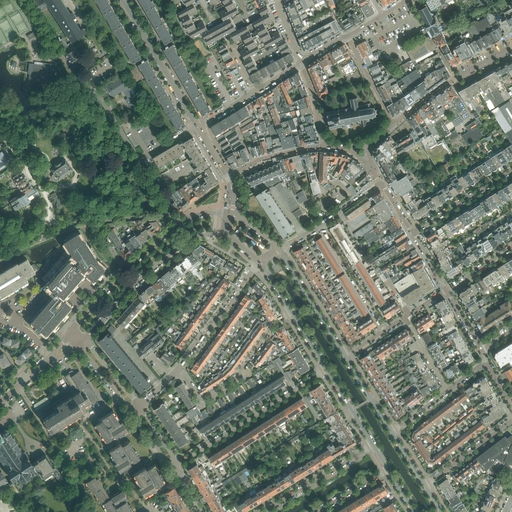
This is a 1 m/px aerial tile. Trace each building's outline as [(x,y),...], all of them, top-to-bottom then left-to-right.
[(36,0),(33,2),(39,12),(48,6),(71,42),(85,33),(82,29),(80,30),(72,18),(75,17),(72,12),(69,14),(60,0),(36,0)] [(72,0),(91,30),(95,27),(77,0),(72,0)] [(96,0),(105,14),(113,9),(109,2),(108,0),(107,0),(108,0),(107,0),(96,0)] [(146,12),(155,7),(150,0),(139,0),(141,3),(140,3),(141,5),(142,4),(146,12)] [(186,8),(186,9),(190,16),(198,12),(194,5),(196,4),(195,2),(193,0),(182,0),(186,8)] [(236,15),(235,13),(242,10),(236,0),(222,0),(227,8),(232,17),(236,15)] [(259,8),(263,6),(269,3),(267,0),(243,0),(246,5),(248,8),(247,9),(249,13),(249,14),(259,8)] [(299,0),(295,0),(285,6),(289,16),(299,11),(304,8),(302,6),(299,0)] [(305,0),(299,0),(302,6),(304,8),(304,10),(309,7),(307,3),(305,0)] [(325,0),(332,12),(334,17),(340,14),(334,4),(335,4),(334,2),(332,0),(325,0)] [(369,2),(368,0),(360,0),(358,2),(359,4),(357,6),(358,8),(369,2)] [(437,8),(432,0),(426,0),(426,1),(428,4),(428,3),(432,11),(437,8)] [(443,5),(439,0),(432,0),(437,8),(443,5)] [(369,2),(358,8),(359,10),(360,13),(363,11),(372,7),(372,6),(369,2)] [(420,8),(419,8),(417,9),(418,11),(419,11),(420,14),(420,15),(420,14),(422,17),(421,17),(422,18),(423,20),(423,21),(425,23),(425,24),(423,24),(428,33),(430,32),(433,37),(442,31),(434,16),(432,17),(427,7),(426,4),(423,5),(424,6),(420,8)] [(267,7),(265,8),(263,6),(259,8),(261,10),(259,11),(260,13),(259,14),(261,17),(260,17),(265,26),(273,21),(268,12),(270,11),(267,7)] [(146,12),(150,17),(151,19),(150,19),(151,21),(152,21),(156,28),(164,23),(155,7),(146,12)] [(355,26),(361,22),(357,15),(355,12),(355,11),(352,7),(346,10),(349,16),(355,26)] [(361,13),(357,15),(361,22),(374,13),(375,11),(372,7),(363,11),(360,13),(361,13)] [(196,37),(200,34),(195,26),(190,16),(186,9),(186,8),(181,10),(182,12),(175,15),(188,39),(195,35),(196,37)] [(243,38),(238,29),(238,30),(236,27),(235,25),(233,20),(231,17),(232,17),(227,8),(219,13),(223,20),(222,21),(222,22),(217,25),(209,29),(209,28),(207,29),(203,21),(195,26),(200,34),(207,45),(208,45),(209,48),(215,44),(217,43),(216,42),(225,37),(229,35),(230,36),(231,35),(235,42),(243,38)] [(114,31),(123,26),(118,18),(119,18),(118,16),(117,17),(113,9),(105,14),(109,21),(114,31)] [(299,11),(289,16),(291,21),(301,16),(299,11)] [(489,13),(485,15),(486,17),(499,40),(506,36),(493,14),(489,13)] [(493,14),(506,36),(511,32),(511,27),(508,21),(505,16),(500,18),(501,19),(500,19),(500,20),(499,21),(494,13),(493,14)] [(301,16),(291,21),(294,26),(303,21),(301,16)] [(342,16),(338,18),(345,31),(345,32),(345,31),(347,32),(348,31),(348,30),(350,29),(344,19),(342,16)] [(350,29),(355,26),(349,16),(344,19),(350,29)] [(257,21),(249,25),(243,28),(242,27),(238,29),(243,38),(248,47),(252,54),(253,56),(257,54),(256,52),(270,45),(271,46),(275,44),(270,35),(265,26),(260,17),(256,20),(257,21)] [(486,17),(480,21),(493,44),(494,44),(494,43),(499,41),(499,40),(486,17)] [(335,20),(329,23),(332,27),(335,34),(336,34),(338,34),(339,33),(340,32),(341,31),(335,20)] [(303,21),(294,26),(296,31),(305,26),(303,21)] [(480,51),(474,40),(473,41),(469,33),(465,27),(463,23),(460,24),(459,21),(455,23),(462,35),(467,44),(474,55),(480,51)] [(474,24),(487,47),(493,44),(480,21),(474,24)] [(161,37),(166,45),(168,43),(174,40),(164,23),(156,28),(160,35),(160,36),(161,38),(161,37)] [(329,23),(324,26),(326,30),(330,37),(335,34),(332,27),(329,23)] [(480,51),(487,47),(474,24),(468,28),(475,40),(474,40),(480,51)] [(123,26),(114,31),(124,47),(132,42),(129,37),(128,35),(129,34),(128,33),(127,33),(126,31),(123,26)] [(305,26),(296,31),(298,36),(307,31),(305,26)] [(324,26),(319,29),(321,33),(325,40),(330,37),(326,30),(324,26)] [(319,29),(313,31),(316,36),(320,43),(325,40),(321,33),(319,29)] [(278,31),(270,35),(274,42),(275,44),(282,56),(281,57),(281,58),(282,58),(283,57),(284,56),(290,53),(291,53),(292,53),(284,37),(282,38),(278,31)] [(313,31),(308,34),(311,38),(314,46),(315,45),(317,45),(318,45),(319,43),(320,43),(316,36),(313,31)] [(430,36),(406,49),(412,60),(414,64),(415,66),(418,64),(417,62),(415,60),(435,49),(435,48),(438,46),(434,39),(433,37),(430,32),(428,33),(430,36)] [(436,38),(434,39),(438,46),(440,45),(441,47),(447,44),(446,43),(447,43),(444,38),(445,38),(442,33),(439,34),(435,37),(436,38)] [(299,39),(304,51),(314,46),(311,38),(308,34),(299,38),(299,39)] [(456,38),(451,41),(455,48),(463,61),(463,62),(464,62),(467,59),(472,56),(473,56),(474,56),(473,55),(474,55),(467,44),(462,35),(456,38)] [(58,41),(57,41),(62,48),(67,45),(62,39),(62,38),(58,41)] [(132,42),(124,47),(134,63),(137,61),(140,60),(142,59),(139,53),(138,51),(137,49),(136,48),(132,42)] [(365,42),(357,46),(360,53),(364,59),(368,67),(373,65),(368,56),(373,54),(370,48),(369,49),(365,42)] [(225,44),(217,48),(221,54),(228,50),(225,44)] [(343,44),(339,46),(347,60),(350,58),(349,56),(350,55),(344,45),(343,44)] [(447,44),(441,47),(445,54),(448,60),(451,66),(454,66),(458,64),(451,53),(447,44)] [(167,49),(164,50),(169,57),(168,58),(169,60),(170,59),(174,66),(182,62),(173,45),(170,47),(167,49)] [(339,46),(331,52),(337,62),(338,65),(347,60),(339,46)] [(248,47),(240,52),(245,61),(244,62),(245,64),(247,69),(248,70),(251,75),(258,70),(260,70),(256,64),(252,56),(253,56),(252,54),(248,47)] [(454,51),(451,53),(458,64),(458,65),(461,63),(461,62),(463,61),(455,48),(454,49),(453,50),(454,51)] [(68,54),(65,55),(65,56),(68,60),(70,63),(78,58),(73,50),(68,54)] [(228,50),(221,54),(224,61),(232,57),(228,50)] [(331,52),(326,54),(332,64),(332,65),(337,62),(331,52)] [(258,70),(251,75),(251,76),(254,81),(261,77),(262,76),(263,76),(264,77),(266,76),(268,75),(268,73),(270,72),(271,74),(279,69),(278,67),(280,66),(281,68),(286,66),(288,64),(287,63),(294,59),(291,53),(290,53),(284,56),(283,57),(282,58),(281,58),(260,70),(258,70)] [(429,58),(438,76),(442,82),(443,81),(450,76),(450,75),(446,68),(444,65),(441,60),(440,58),(440,57),(438,53),(437,54),(429,58)] [(326,54),(318,60),(323,68),(324,70),(326,73),(327,75),(329,74),(327,71),(332,68),(330,65),(332,64),(326,54)] [(224,61),(223,62),(227,70),(236,65),(232,57),(224,61)] [(78,58),(70,63),(76,73),(86,66),(83,61),(81,63),(78,58)] [(429,58),(424,61),(432,76),(437,86),(441,82),(438,76),(429,58)] [(142,63),(139,65),(146,76),(149,81),(157,76),(153,69),(154,69),(153,67),(152,67),(147,60),(144,62),(142,63)] [(309,67),(308,67),(310,73),(319,70),(320,69),(323,68),(318,60),(309,65),(309,66),(309,67)] [(412,60),(402,65),(404,69),(414,64),(412,60)] [(424,61),(419,63),(427,76),(433,89),(437,86),(432,76),(424,61)] [(497,69),(495,71),(498,76),(499,76),(500,76),(503,74),(511,68),(511,61),(508,63),(506,63),(504,64),(504,66),(501,67),(500,67),(498,68),(497,69)] [(29,64),(28,73),(30,73),(32,74),(33,74),(33,76),(33,77),(29,76),(28,86),(29,86),(38,87),(38,85),(40,85),(51,76),(52,74),(54,74),(55,65),(43,63),(43,66),(36,65),(36,62),(34,62),(34,65),(33,65),(29,64)] [(182,62),(174,66),(178,74),(179,76),(180,76),(184,83),(192,78),(191,76),(182,62)] [(373,65),(368,67),(370,72),(382,66),(381,64),(378,66),(377,63),(373,65)] [(418,64),(415,66),(420,76),(422,79),(426,86),(424,87),(427,93),(433,89),(427,76),(419,63),(418,64)] [(382,66),(370,72),(372,76),(381,72),(380,69),(383,68),(382,66)] [(511,68),(503,74),(500,76),(503,81),(511,76),(511,68)] [(319,70),(310,73),(312,76),(313,79),(321,75),(322,75),(321,73),(320,73),(319,70)] [(495,70),(490,73),(492,76),(501,93),(505,100),(511,97),(502,82),(501,82),(498,76),(495,71),(495,70)] [(381,72),(372,76),(375,81),(384,76),(387,75),(387,73),(384,74),(384,73),(385,73),(384,71),(381,72)] [(294,74),(294,75),(294,76),(299,88),(301,93),(303,98),(309,95),(308,95),(308,94),(306,91),(307,91),(306,90),(305,87),(306,87),(303,80),(302,80),(301,77),(301,76),(301,77),(301,76),(300,74),(299,73),(299,72),(297,73),(297,72),(297,73),(294,75),(294,74)] [(490,73),(484,76),(485,76),(494,92),(500,103),(505,100),(501,93),(492,76),(490,73)] [(292,76),(289,78),(294,91),(297,90),(299,94),(301,93),(299,88),(294,76),(294,75),(292,76)] [(321,75),(313,79),(315,85),(324,81),(323,79),(321,75)] [(336,76),(329,79),(331,81),(332,84),(340,80),(338,76),(338,75),(336,76)] [(384,76),(375,81),(377,86),(386,82),(385,79),(388,77),(388,76),(387,75),(384,76)] [(406,76),(402,79),(405,83),(408,89),(409,90),(416,101),(422,97),(414,85),(413,84),(412,82),(410,78),(409,76),(408,75),(406,76)] [(157,76),(149,81),(159,98),(167,93),(163,86),(163,85),(162,83),(161,84),(157,76)] [(481,79),(480,80),(490,99),(495,107),(499,105),(500,104),(500,103),(494,92),(485,76),(484,76),(483,77),(484,79),(483,80),(482,79),(481,79)] [(511,76),(503,81),(506,87),(508,85),(511,83),(511,76)] [(106,87),(108,90),(108,91),(110,94),(111,96),(113,98),(113,97),(124,90),(127,96),(128,96),(129,97),(125,100),(133,113),(141,108),(133,95),(121,77),(106,87)] [(192,78),(184,83),(188,90),(187,91),(188,92),(189,92),(193,99),(202,95),(192,78)] [(288,78),(284,81),(289,94),(292,93),(294,92),(288,78)] [(415,80),(412,82),(413,84),(414,85),(422,97),(424,95),(427,93),(424,87),(426,86),(422,79),(416,83),(416,82),(415,80)] [(477,80),(474,82),(476,85),(477,87),(478,88),(480,93),(486,101),(488,100),(490,99),(480,80),(478,81),(477,80)] [(324,81),(315,85),(317,90),(326,87),(327,87),(326,84),(325,85),(324,81)] [(278,85),(277,86),(281,95),(282,96),(282,102),(283,103),(282,104),(284,106),(288,104),(289,104),(291,103),(292,102),(291,100),(283,82),(278,85)] [(471,85),(469,86),(480,104),(482,103),(477,95),(480,93),(478,88),(477,87),(476,85),(474,82),(471,84),(471,85)] [(400,87),(399,87),(403,94),(404,96),(410,106),(413,104),(416,101),(409,90),(408,89),(405,83),(404,84),(400,87)] [(383,85),(378,87),(385,101),(391,98),(383,85)] [(468,85),(464,88),(476,107),(479,112),(481,111),(482,110),(479,105),(480,104),(469,86),(468,86),(468,85)] [(277,86),(271,90),(275,95),(273,96),(274,98),(275,98),(276,100),(279,99),(278,97),(281,95),(277,86)] [(326,87),(317,90),(320,97),(321,100),(324,100),(324,97),(326,96),(326,94),(329,93),(326,87)] [(450,87),(446,89),(449,94),(448,95),(452,101),(453,103),(455,106),(456,107),(459,112),(459,113),(464,121),(470,116),(469,112),(459,96),(458,96),(452,87),(450,87)] [(464,88),(458,91),(459,92),(461,95),(476,119),(478,118),(480,117),(481,116),(479,112),(476,107),(464,88)] [(446,89),(441,93),(448,104),(451,109),(456,107),(455,106),(453,103),(452,101),(448,95),(449,94),(446,89)] [(264,95),(263,96),(266,101),(267,100),(270,106),(274,103),(272,99),(274,98),(273,96),(275,95),(271,90),(264,95)] [(167,93),(159,98),(168,114),(177,109),(172,102),(173,102),(172,100),(171,100),(167,93)] [(441,93),(436,96),(443,108),(449,117),(454,113),(451,109),(448,104),(441,93)] [(202,95),(193,99),(198,106),(197,107),(198,109),(199,108),(203,116),(205,115),(205,116),(209,114),(208,113),(211,111),(202,95)] [(292,102),(291,103),(291,105),(292,105),(296,103),(299,108),(299,109),(311,106),(311,105),(310,103),(311,102),(310,101),(310,100),(310,99),(310,98),(309,97),(309,95),(303,98),(298,100),(297,100),(293,102),(292,102)] [(262,96),(257,99),(260,106),(261,109),(262,112),(264,111),(263,110),(265,109),(264,106),(265,105),(262,96)] [(404,96),(399,100),(400,101),(405,109),(410,106),(404,96)] [(436,96),(430,100),(438,113),(446,125),(452,122),(451,121),(450,118),(449,117),(443,108),(436,96)] [(326,112),(327,113),(328,118),(327,118),(327,119),(328,118),(329,123),(328,123),(328,124),(329,124),(330,129),(329,130),(330,130),(330,129),(336,128),(336,129),(337,129),(337,128),(342,127),(342,128),(343,128),(342,127),(346,126),(346,128),(347,128),(349,127),(351,127),(350,125),(361,123),(361,126),(361,127),(362,127),(367,126),(368,125),(367,125),(366,122),(367,122),(370,121),(369,119),(369,118),(372,118),(372,119),(373,119),(373,117),(375,116),(376,117),(377,117),(376,116),(377,114),(378,114),(378,113),(377,113),(376,111),(378,110),(377,109),(376,110),(375,108),(375,107),(374,107),(374,108),(371,108),(371,106),(370,103),(366,104),(358,105),(358,103),(359,102),(358,102),(357,98),(357,97),(356,98),(351,99),(350,98),(350,99),(351,103),(350,103),(350,104),(351,104),(352,107),(349,108),(349,107),(348,107),(348,108),(344,109),(344,108),(343,108),(343,109),(339,110),(339,109),(338,109),(338,110),(333,111),(333,110),(333,111),(327,112),(326,111),(326,112)] [(391,98),(385,101),(392,116),(393,117),(396,115),(399,113),(394,104),(393,102),(391,98)] [(257,99),(253,101),(256,108),(259,107),(260,109),(258,110),(259,113),(260,115),(263,113),(262,112),(261,109),(260,106),(257,99)] [(399,100),(394,104),(399,113),(405,109),(400,101),(399,100)] [(430,100),(426,104),(433,114),(432,115),(433,116),(433,117),(435,121),(445,138),(448,136),(452,134),(451,133),(446,125),(438,113),(430,100)] [(501,105),(498,106),(503,114),(510,126),(511,124),(511,103),(510,100),(501,105)] [(270,106),(268,106),(269,108),(272,113),(274,119),(275,122),(275,123),(276,127),(281,142),(283,149),(288,148),(296,146),(292,133),(290,127),(286,113),(286,112),(279,114),(278,111),(276,107),(274,103),(270,106)] [(279,105),(276,107),(278,111),(279,114),(286,112),(285,109),(289,108),(288,104),(284,106),(283,107),(283,108),(281,108),(280,105),(279,105)] [(426,104),(422,107),(428,116),(431,121),(432,120),(430,117),(431,116),(432,117),(433,117),(433,116),(432,115),(433,114),(426,104)] [(228,117),(210,128),(217,139),(224,135),(230,131),(231,133),(233,132),(236,130),(235,128),(232,130),(237,126),(239,125),(251,118),(250,115),(249,112),(249,111),(246,105),(232,114),(230,115),(229,116),(228,117)] [(299,109),(295,110),(298,117),(301,117),(305,116),(313,115),(313,114),(311,106),(299,109)] [(498,106),(491,111),(493,114),(496,119),(505,133),(511,129),(511,128),(510,126),(503,114),(498,106)] [(422,107),(418,110),(427,125),(430,131),(432,134),(432,135),(433,137),(438,134),(431,121),(428,116),(422,107)] [(456,117),(451,121),(452,122),(455,127),(465,122),(464,121),(459,113),(459,112),(456,107),(451,109),(454,113),(455,115),(456,117)] [(177,109),(168,114),(178,131),(181,129),(182,130),(185,128),(185,127),(186,126),(182,118),(183,118),(181,116),(177,109)] [(418,110),(413,114),(422,130),(424,132),(425,135),(426,136),(426,137),(429,135),(432,134),(430,131),(428,133),(424,127),(427,125),(418,110)] [(301,117),(298,117),(298,118),(300,124),(301,124),(304,123),(305,126),(314,124),(314,122),(314,121),(313,117),(314,117),(313,116),(313,115),(305,116),(301,117)] [(409,118),(410,120),(411,122),(412,123),(413,125),(416,129),(418,133),(420,132),(422,130),(413,115),(412,116),(412,115),(412,116),(410,117),(409,118)] [(251,118),(239,125),(240,128),(252,120),(251,118)] [(394,143),(393,144),(394,146),(396,148),(398,152),(399,154),(408,149),(416,144),(417,144),(416,143),(416,142),(417,142),(418,141),(419,141),(420,140),(422,143),(423,145),(426,151),(430,157),(432,160),(433,162),(435,165),(440,161),(445,158),(446,160),(446,161),(447,163),(451,160),(455,157),(449,148),(443,139),(442,140),(437,143),(435,140),(433,137),(432,135),(432,134),(429,135),(426,137),(426,136),(425,135),(424,132),(422,130),(420,132),(418,133),(416,129),(413,125),(412,123),(411,122),(410,120),(409,118),(408,119),(408,118),(408,119),(410,122),(411,125),(414,131),(414,132),(412,132),(411,133),(410,133),(409,134),(408,135),(407,136),(405,137),(403,137),(402,138),(399,140),(395,143),(394,143)] [(264,120),(259,122),(260,125),(263,132),(262,132),(267,145),(266,146),(268,154),(275,152),(271,136),(270,136),(268,127),(267,126),(266,127),(264,120)] [(469,132),(462,136),(468,145),(484,135),(478,126),(475,121),(466,127),(469,132)] [(243,127),(241,129),(242,133),(248,130),(250,129),(255,127),(253,122),(247,125),(243,127)] [(271,126),(268,127),(270,136),(271,136),(275,152),(283,149),(281,142),(276,127),(275,123),(274,123),(271,124),(271,126)] [(304,123),(301,124),(302,127),(303,131),(304,135),(307,144),(312,143),(315,143),(316,143),(319,142),(320,141),(319,137),(315,126),(314,124),(305,126),(304,123)] [(300,124),(297,125),(301,137),(300,138),(302,145),(307,144),(304,135),(303,131),(302,127),(301,124),(300,124)] [(260,125),(255,127),(257,133),(259,137),(261,144),(264,155),(268,154),(266,146),(267,145),(262,132),(263,132),(260,125)] [(295,126),(290,127),(292,133),(296,146),(302,145),(300,138),(301,137),(297,125),(295,126)] [(452,134),(448,136),(451,141),(459,135),(456,130),(451,133),(452,134)] [(236,132),(227,138),(236,151),(244,148),(240,142),(240,141),(238,137),(236,133),(236,132)] [(257,133),(252,135),(255,145),(255,146),(258,156),(264,155),(261,144),(259,137),(257,133)] [(224,135),(217,139),(227,156),(225,157),(228,163),(229,162),(231,164),(230,165),(233,170),(235,169),(241,166),(234,152),(225,137),(224,135)] [(390,136),(386,139),(390,144),(395,149),(396,148),(394,146),(393,144),(394,143),(395,143),(394,141),(390,136)] [(179,143),(153,158),(159,167),(160,168),(163,166),(164,169),(167,168),(165,165),(166,164),(171,161),(173,164),(175,163),(173,160),(180,157),(181,159),(183,158),(182,155),(185,154),(184,152),(183,150),(185,148),(187,151),(188,152),(192,159),(189,161),(191,163),(193,161),(197,167),(194,169),(196,171),(198,169),(200,173),(201,172),(210,167),(193,137),(184,143),(183,141),(179,143)] [(386,139),(382,143),(391,153),(395,158),(394,156),(398,152),(396,148),(395,149),(390,144),(386,139)] [(250,143),(247,143),(247,144),(248,146),(253,158),(258,156),(255,146),(255,145),(251,146),(250,143)] [(382,143),(378,146),(387,156),(388,157),(387,157),(391,160),(391,161),(395,158),(391,153),(382,143)] [(374,154),(373,154),(377,161),(387,156),(378,146),(378,147),(377,147),(374,151),(373,154),(374,154)] [(236,151),(234,152),(241,166),(241,165),(249,161),(250,159),(245,148),(244,148),(236,151)] [(503,149),(501,150),(501,151),(508,161),(510,160),(510,161),(511,161),(511,160),(511,155),(507,148),(504,150),(503,149)] [(497,152),(495,154),(496,155),(502,165),(504,164),(505,164),(506,165),(508,163),(508,162),(508,161),(501,151),(501,150),(500,150),(499,149),(497,151),(497,152)] [(318,152),(309,153),(312,162),(313,162),(317,162),(318,152)] [(320,152),(319,175),(327,175),(327,172),(327,169),(327,162),(328,162),(328,159),(330,159),(331,152),(320,152)] [(328,162),(327,162),(327,169),(331,169),(332,169),(337,162),(338,160),(340,154),(331,152),(330,159),(328,159),(328,162)] [(5,157),(5,156),(4,157),(1,153),(0,153),(0,168),(11,161),(8,155),(5,157)] [(309,153),(302,154),(303,158),(307,168),(308,172),(311,182),(314,195),(316,194),(319,193),(321,192),(319,184),(315,171),(314,169),(313,167),(312,162),(309,153)] [(300,155),(292,157),(292,158),(298,172),(299,171),(307,168),(303,158),(302,154),(302,155),(300,156),(300,155)] [(338,160),(337,162),(340,164),(339,165),(340,166),(343,162),(342,161),(346,155),(340,154),(338,160)] [(340,166),(336,171),(337,172),(338,173),(341,175),(347,164),(351,158),(346,155),(342,161),(343,162),(340,166)] [(492,156),(490,157),(491,159),(497,168),(499,167),(499,168),(500,168),(502,167),(502,166),(502,165),(496,155),(493,157),(492,156)] [(387,156),(377,161),(380,166),(391,160),(387,157),(388,157),(387,156)] [(292,157),(284,159),(283,159),(288,171),(292,181),(297,179),(296,178),(298,177),(300,177),(298,172),(292,158),(292,157)] [(361,165),(351,158),(347,164),(341,175),(340,175),(351,185),(352,185),(354,183),(367,172),(365,170),(365,169),(362,166),(361,165)] [(397,162),(400,166),(401,166),(407,173),(408,174),(412,172),(411,170),(410,168),(402,158),(398,161),(397,162)] [(51,170),(52,172),(54,174),(52,176),(52,177),(55,181),(55,182),(57,182),(58,180),(59,180),(63,177),(65,176),(66,177),(67,176),(67,175),(68,174),(73,170),(71,168),(72,168),(71,167),(68,163),(68,162),(67,161),(67,162),(65,159),(63,161),(59,164),(56,166),(55,167),(51,170)] [(278,161),(279,163),(282,169),(284,175),(285,174),(287,178),(289,183),(289,182),(292,181),(288,171),(283,159),(278,161)] [(487,160),(484,161),(485,162),(491,172),(493,171),(494,171),(495,172),(497,171),(497,169),(497,168),(491,159),(487,161),(487,160)] [(391,160),(380,166),(383,172),(384,173),(386,177),(393,173),(391,170),(392,170),(390,168),(391,167),(394,165),(393,164),(394,164),(391,161),(391,160)] [(394,164),(393,164),(394,165),(397,169),(394,170),(398,177),(402,174),(398,168),(400,166),(397,162),(394,164)] [(481,163),(479,164),(480,166),(486,175),(488,174),(488,175),(489,175),(491,174),(492,173),(491,172),(485,162),(482,164),(481,163)] [(252,186),(253,187),(258,194),(264,191),(263,189),(266,187),(287,178),(285,174),(284,175),(282,169),(279,163),(247,177),(248,178),(247,178),(248,181),(249,181),(251,186),(252,186)] [(475,167),(474,168),(480,179),(482,178),(484,178),(486,177),(486,175),(480,166),(476,168),(475,167)] [(201,175),(197,178),(201,184),(206,191),(207,191),(209,189),(213,186),(213,185),(216,183),(219,182),(219,181),(217,178),(215,174),(212,170),(211,167),(210,167),(201,172),(202,173),(202,174),(201,175)] [(472,170),(469,173),(475,182),(476,183),(479,182),(478,182),(478,180),(480,179),(474,168),(471,169),(472,170)] [(465,171),(461,173),(463,175),(469,186),(471,184),(473,185),(475,184),(475,182),(469,173),(467,174),(465,171)] [(367,172),(354,183),(357,187),(356,188),(357,190),(359,188),(360,190),(373,181),(372,179),(370,180),(369,178),(371,177),(369,175),(368,176),(367,175),(368,174),(367,172)] [(393,173),(386,177),(390,183),(390,182),(390,183),(395,180),(395,179),(396,178),(393,173)] [(14,181),(19,189),(29,182),(24,174),(19,177),(18,175),(13,178),(14,181)] [(300,177),(298,177),(301,184),(303,183),(308,182),(305,174),(301,176),(300,177)] [(390,183),(388,183),(390,186),(390,185),(391,187),(392,186),(395,190),(394,190),(395,192),(396,194),(399,193),(400,194),(401,196),(403,195),(413,189),(413,188),(417,185),(414,180),(410,183),(409,181),(413,178),(411,175),(409,176),(408,174),(398,180),(397,180),(396,178),(395,179),(395,180),(390,183),(390,182),(390,183)] [(461,177),(458,179),(464,189),(465,190),(466,190),(468,188),(468,187),(469,186),(463,175),(460,176),(461,177)] [(455,176),(450,179),(452,182),(458,192),(459,192),(460,193),(462,192),(462,190),(464,189),(458,179),(455,176)] [(297,179),(292,181),(295,188),(298,193),(303,190),(301,184),(298,177),(296,178),(297,179)] [(196,178),(189,183),(193,189),(199,196),(200,196),(202,195),(202,194),(203,193),(204,193),(206,192),(206,191),(201,184),(197,178),(196,178)] [(328,181),(321,183),(326,190),(331,186),(328,181)] [(19,189),(21,192),(23,195),(25,195),(33,189),(29,182),(19,189)] [(450,184),(447,186),(453,196),(455,196),(455,197),(457,195),(457,194),(458,192),(452,182),(450,183),(450,184)] [(184,183),(178,188),(179,189),(179,190),(190,203),(199,196),(193,189),(189,183),(188,183),(185,185),(184,183)] [(351,185),(347,189),(352,196),(353,196),(354,195),(357,193),(351,185)] [(504,188),(502,189),(508,198),(509,200),(511,197),(511,192),(508,185),(507,185),(506,185),(504,186),(504,187),(504,188)] [(443,187),(441,189),(448,199),(450,198),(451,199),(453,197),(453,196),(447,186),(443,188),(443,187)] [(33,189),(25,195),(29,201),(39,195),(38,194),(39,193),(39,192),(39,191),(39,190),(38,190),(38,189),(37,189),(36,189),(35,189),(35,188),(33,189)] [(258,195),(257,195),(284,236),(287,235),(288,234),(294,230),(270,193),(271,192),(270,192),(271,191),(270,190),(268,190),(267,189),(267,188),(264,191),(258,194),(258,195)] [(403,196),(402,197),(404,199),(405,199),(405,200),(405,201),(406,204),(414,199),(416,198),(414,196),(418,193),(414,188),(413,189),(403,195),(403,196)] [(438,188),(434,190),(436,193),(442,203),(442,202),(444,203),(446,202),(446,200),(448,199),(441,189),(439,190),(438,188)] [(498,191),(496,192),(504,203),(506,202),(505,201),(508,198),(502,189),(502,188),(500,188),(498,189),(498,191)] [(175,192),(174,193),(179,199),(182,203),(181,204),(180,205),(183,209),(190,203),(179,190),(179,189),(177,191),(175,192)] [(369,199),(346,215),(348,220),(349,221),(354,218),(357,216),(359,215),(362,213),(365,211),(373,206),(385,198),(380,191),(369,199)] [(491,195),(491,196),(497,205),(500,203),(501,205),(504,203),(496,192),(495,193),(494,193),(493,193),(491,194),(491,195)] [(174,193),(170,195),(174,200),(173,201),(173,202),(174,203),(172,205),(171,204),(175,210),(176,209),(177,209),(180,212),(181,212),(183,209),(180,205),(181,204),(182,203),(179,199),(174,193)] [(432,194),(430,195),(437,206),(439,205),(440,205),(440,206),(442,204),(442,203),(436,193),(433,195),(432,194)] [(9,201),(11,206),(15,211),(22,206),(24,205),(25,204),(29,202),(29,201),(25,195),(23,195),(20,197),(17,199),(16,197),(9,201)] [(300,198),(298,199),(300,204),(307,200),(305,195),(300,198)] [(428,196),(425,198),(425,200),(431,209),(433,210),(435,209),(435,208),(435,207),(436,206),(437,206),(430,195),(428,196)] [(485,199),(492,209),(495,207),(496,209),(498,207),(497,205),(491,196),(489,197),(489,196),(489,197),(487,196),(486,197),(485,199)] [(373,206),(365,211),(368,217),(372,222),(375,227),(395,214),(385,198),(373,206)] [(406,205),(407,207),(409,207),(410,209),(421,202),(422,201),(420,198),(416,201),(414,199),(406,204),(406,205)] [(480,202),(480,203),(487,214),(491,212),(493,211),(492,209),(485,199),(484,200),(483,200),(482,200),(480,201),(480,202)] [(410,209),(409,209),(412,214),(413,213),(420,209),(424,207),(422,204),(421,202),(410,209)] [(474,205),(475,206),(474,206),(475,206),(481,216),(484,214),(485,215),(487,214),(480,203),(478,204),(478,203),(476,203),(474,204),(474,205)] [(413,214),(412,215),(415,218),(416,217),(418,218),(418,219),(421,217),(421,216),(423,215),(425,215),(426,214),(427,213),(426,213),(429,211),(426,205),(424,207),(420,209),(413,213),(413,214)] [(469,209),(469,210),(475,219),(478,218),(479,219),(481,217),(481,216),(475,206),(473,207),(472,207),(471,206),(469,207),(469,209)] [(300,209),(293,213),(296,217),(303,213),(300,209)] [(463,212),(463,213),(470,223),(473,221),(474,222),(476,221),(475,219),(469,210),(467,211),(467,210),(465,210),(463,211),(463,212)] [(458,216),(464,226),(467,225),(468,226),(470,224),(470,223),(463,213),(462,214),(461,214),(460,213),(458,214),(458,216)] [(366,233),(364,235),(367,240),(388,227),(398,220),(395,214),(375,227),(374,228),(372,229),(369,231),(366,233)] [(452,218),(452,219),(453,220),(452,220),(459,230),(459,231),(463,229),(465,228),(464,226),(458,216),(456,218),(456,217),(454,217),(452,218)] [(158,218),(148,219),(152,224),(154,227),(157,231),(163,225),(161,222),(158,219),(158,218)] [(354,218),(349,221),(349,222),(355,226),(358,224),(354,218)] [(141,220),(133,221),(135,225),(136,225),(140,231),(141,230),(146,227),(145,225),(141,220)] [(388,227),(367,240),(370,246),(380,239),(401,225),(398,220),(388,227)] [(447,223),(453,233),(454,234),(457,232),(459,231),(459,230),(452,220),(451,221),(450,220),(450,221),(449,220),(447,221),(447,223)] [(505,224),(503,226),(509,236),(511,237),(511,235),(511,228),(508,222),(505,224)] [(441,226),(442,227),(441,227),(442,227),(445,233),(448,237),(448,238),(451,236),(454,234),(453,233),(447,223),(445,225),(445,224),(443,224),(443,223),(441,225),(441,226)] [(147,224),(145,225),(146,227),(147,229),(152,236),(157,231),(154,227),(152,224),(150,226),(149,227),(147,224)] [(401,225),(380,239),(384,245),(404,231),(405,231),(404,230),(401,225)] [(500,228),(497,230),(504,240),(505,240),(507,239),(508,238),(509,236),(503,226),(502,226),(500,227),(500,228)] [(146,227),(141,230),(142,232),(141,233),(142,233),(146,240),(152,236),(147,229),(146,227)] [(427,237),(426,237),(427,240),(428,240),(429,240),(430,242),(440,236),(442,235),(445,233),(442,227),(441,227),(439,229),(437,230),(435,231),(431,233),(430,234),(430,233),(427,235),(428,235),(426,236),(427,237)] [(108,231),(108,232),(109,232),(110,235),(113,239),(118,236),(116,233),(115,232),(113,229),(109,231),(108,231)] [(495,231),(492,233),(499,244),(500,244),(502,243),(502,241),(504,240),(497,230),(497,229),(495,231)] [(50,295),(28,320),(30,321),(32,322),(31,322),(30,324),(29,325),(30,325),(31,326),(31,327),(32,328),(33,328),(34,329),(36,330),(37,332),(43,337),(45,339),(47,336),(50,333),(52,334),(68,315),(70,313),(68,312),(71,308),(74,306),(72,304),(68,301),(66,299),(68,296),(84,277),(91,283),(92,284),(95,282),(97,278),(99,280),(103,275),(101,274),(102,273),(104,270),(107,268),(105,266),(104,266),(102,264),(97,260),(97,259),(96,257),(95,256),(97,255),(90,244),(88,245),(87,244),(86,242),(82,235),(81,233),(80,232),(79,231),(76,233),(72,235),(71,233),(68,236),(66,237),(67,238),(63,241),(60,243),(61,244),(63,246),(64,249),(65,249),(65,250),(45,273),(40,269),(36,265),(34,264),(33,264),(31,265),(30,265),(35,273),(36,272),(37,272),(42,277),(41,278),(47,283),(44,285),(42,288),(43,289),(44,290),(45,291),(50,295)] [(384,245),(386,249),(393,245),(391,242),(395,239),(397,242),(407,236),(404,231),(384,245)] [(130,233),(128,235),(130,238),(137,248),(142,244),(136,236),(135,235),(134,233),(131,235),(130,233)] [(137,234),(135,235),(136,236),(142,244),(143,243),(146,240),(142,233),(138,236),(137,234)] [(489,235),(486,236),(493,247),(495,248),(497,246),(497,245),(499,244),(492,233),(489,234),(489,235)] [(399,242),(396,244),(399,248),(398,249),(399,249),(405,246),(407,250),(414,246),(408,236),(407,237),(406,237),(405,238),(404,239),(399,242)] [(440,236),(430,242),(432,246),(433,248),(443,242),(440,236)] [(484,238),(481,240),(488,251),(489,251),(491,250),(491,248),(493,247),(486,236),(484,238)] [(322,237),(315,241),(317,244),(315,245),(316,246),(316,247),(318,246),(325,242),(322,237)] [(129,241),(126,243),(127,244),(132,253),(137,248),(130,238),(128,239),(129,241)] [(478,242),(476,243),(482,254),(484,255),(486,253),(486,252),(488,251),(481,240),(481,239),(478,241),(478,242)] [(118,246),(117,246),(119,251),(124,260),(132,253),(127,244),(126,243),(124,240),(121,241),(122,244),(118,246)] [(443,242),(433,248),(433,249),(434,250),(436,254),(444,249),(446,248),(444,246),(447,244),(447,242),(446,241),(443,242)] [(325,242),(318,246),(321,251),(328,247),(325,242)] [(305,243),(297,248),(298,250),(295,252),(296,254),(295,255),(297,257),(298,257),(301,256),(302,255),(306,252),(303,247),(306,245),(305,243)] [(473,245),(470,247),(477,258),(478,258),(480,257),(480,255),(482,254),(476,243),(475,243),(472,245),(473,245)] [(193,252),(196,256),(201,252),(203,253),(205,248),(201,245),(196,250),(195,250),(194,251),(193,252)] [(392,246),(387,249),(390,254),(393,252),(394,255),(396,254),(392,246)] [(460,247),(458,248),(462,253),(460,255),(461,258),(464,262),(466,265),(468,266),(470,265),(470,263),(471,262),(472,262),(467,254),(465,251),(462,246),(461,246),(460,247)] [(468,249),(465,251),(467,254),(472,262),(473,262),(475,261),(475,259),(477,258),(470,247),(470,246),(467,248),(468,249)] [(328,247),(321,251),(324,256),(331,252),(328,247)] [(205,248),(203,253),(206,255),(208,256),(206,259),(211,262),(213,259),(215,254),(205,248)] [(444,249),(436,254),(438,257),(439,258),(439,259),(440,260),(452,252),(450,249),(449,250),(447,248),(446,248),(444,249)] [(412,253),(408,255),(410,258),(418,253),(416,249),(411,252),(412,253)] [(353,251),(348,254),(350,259),(360,252),(359,251),(358,252),(356,253),(354,250),(353,250),(353,251)] [(189,255),(187,257),(196,267),(198,266),(199,266),(202,263),(201,262),(201,261),(199,259),(196,256),(193,252),(192,251),(191,251),(190,251),(189,253),(189,254),(188,254),(189,255)] [(439,261),(440,263),(441,263),(442,264),(441,264),(442,266),(443,267),(451,262),(448,256),(449,256),(450,257),(451,257),(456,254),(454,251),(452,252),(440,260),(439,261)] [(301,256),(298,257),(299,259),(298,259),(300,262),(300,261),(301,262),(304,260),(304,259),(309,256),(306,252),(302,255),(301,256)] [(331,252),(324,256),(327,261),(334,257),(331,252)] [(360,252),(350,259),(353,263),(360,259),(359,258),(361,256),(361,255),(360,252)] [(383,252),(378,255),(381,259),(384,258),(385,260),(387,259),(383,252)] [(410,258),(404,261),(407,266),(414,261),(414,262),(418,260),(421,258),(418,253),(410,258)] [(211,262),(210,263),(216,266),(221,257),(218,256),(218,255),(217,254),(216,254),(215,254),(213,259),(211,262)] [(304,260),(301,262),(302,263),(301,264),(302,266),(303,266),(306,264),(307,264),(312,261),(309,256),(304,259),(304,260)] [(183,257),(181,259),(181,261),(191,273),(194,270),(195,269),(196,267),(187,257),(185,258),(183,257)] [(221,257),(216,266),(221,269),(223,266),(224,267),(230,271),(234,265),(228,262),(226,261),(226,260),(225,259),(224,259),(223,259),(221,257)] [(334,257),(327,261),(330,266),(337,262),(334,257)] [(374,257),(370,260),(373,265),(373,264),(375,263),(377,266),(379,265),(374,257)] [(0,298),(3,297),(4,296),(4,297),(10,293),(14,290),(18,288),(18,289),(24,285),(23,284),(28,282),(26,279),(29,278),(28,276),(35,273),(30,265),(27,259),(17,265),(17,264),(0,273),(0,298)] [(395,263),(391,265),(393,268),(396,266),(401,263),(399,259),(394,262),(395,263)] [(178,264),(176,266),(185,277),(186,275),(187,275),(191,273),(181,261),(179,260),(177,262),(177,264),(178,264)] [(408,268),(402,272),(405,277),(412,272),(417,269),(423,266),(425,265),(422,260),(408,268)] [(451,262),(443,267),(443,268),(444,268),(444,267),(444,268),(444,269),(445,271),(446,271),(461,263),(459,260),(454,263),(454,264),(454,265),(453,266),(451,262)] [(306,264),(303,266),(304,268),(305,271),(306,270),(306,271),(309,269),(310,268),(315,265),(312,261),(307,264),(306,264)] [(361,261),(354,265),(357,270),(367,264),(366,262),(364,263),(365,264),(363,265),(361,261)] [(503,265),(510,276),(511,274),(511,267),(508,261),(507,261),(505,262),(505,263),(505,264),(503,265)] [(332,268),(330,269),(331,270),(332,272),(333,270),(340,266),(337,262),(330,266),(332,268)] [(461,263),(446,271),(447,273),(446,274),(448,276),(449,276),(451,276),(451,277),(454,276),(453,275),(459,272),(460,272),(461,271),(464,269),(464,268),(464,267),(461,263)] [(367,264),(357,270),(360,274),(366,270),(364,267),(366,266),(367,267),(368,266),(367,264)] [(234,265),(230,271),(236,274),(239,268),(234,265)] [(309,269),(306,271),(307,272),(306,273),(308,275),(309,275),(312,273),(313,273),(317,270),(315,265),(310,268),(309,269)] [(382,269),(377,272),(379,275),(383,273),(384,273),(386,271),(391,268),(393,268),(391,265),(388,267),(387,266),(383,268),(382,269)] [(497,269),(504,278),(507,276),(508,278),(510,276),(503,265),(501,266),(499,266),(498,267),(497,269)] [(172,267),(170,268),(170,270),(178,280),(179,282),(183,279),(183,278),(184,277),(176,266),(174,268),(173,267),(172,267)] [(340,266),(333,270),(336,275),(343,271),(340,266)] [(423,266),(417,269),(412,272),(405,277),(399,281),(394,284),(400,293),(402,291),(404,294),(402,296),(408,305),(422,295),(421,294),(424,292),(424,293),(435,287),(429,277),(423,266)] [(492,272),(491,272),(492,272),(498,282),(501,280),(502,281),(504,280),(504,278),(497,269),(496,270),(495,269),(494,269),(491,270),(492,271),(492,272)] [(164,273),(162,274),(162,276),(163,276),(172,287),(173,289),(177,285),(175,283),(178,280),(170,270),(166,274),(166,273),(164,273)] [(312,273),(309,275),(310,277),(309,277),(311,280),(311,279),(312,280),(315,278),(315,277),(320,274),(317,270),(313,273),(312,273)] [(366,270),(360,274),(363,279),(372,273),(372,271),(371,271),(370,272),(368,274),(366,270)] [(489,272),(486,274),(493,286),(496,284),(496,285),(499,283),(498,282),(492,272),(490,273),(489,272)] [(372,273),(363,279),(365,283),(372,279),(370,276),(371,275),(372,276),(374,274),(372,273)] [(315,278),(312,280),(313,281),(312,281),(314,284),(317,282),(318,281),(323,279),(320,274),(315,277),(315,278)] [(344,274),(338,278),(341,283),(348,279),(344,274)] [(483,278),(481,280),(488,289),(488,290),(491,288),(490,287),(493,286),(486,274),(483,276),(483,277),(482,278),(483,278)] [(390,278),(394,284),(399,281),(396,275),(395,275),(390,278)] [(159,277),(157,278),(157,280),(158,281),(166,291),(172,287),(163,276),(161,278),(160,278),(159,277)] [(220,279),(218,281),(227,287),(230,283),(227,280),(225,279),(224,278),(222,281),(220,279)] [(317,282),(314,284),(315,286),(316,289),(317,288),(317,289),(320,287),(321,286),(326,283),(323,279),(318,281),(317,282)] [(348,279),(341,283),(344,288),(350,284),(348,279)] [(372,279),(365,283),(368,287),(378,281),(377,279),(375,280),(376,281),(374,282),(372,279)] [(478,282),(476,283),(480,289),(482,292),(483,294),(486,292),(485,291),(488,289),(481,280),(481,279),(480,279),(478,280),(478,282)] [(152,285),(161,295),(161,296),(166,292),(166,291),(158,281),(153,284),(152,285)] [(218,281),(217,283),(219,285),(218,287),(223,292),(227,287),(218,281)] [(378,281),(368,287),(371,292),(377,288),(375,285),(377,284),(379,283),(378,281)] [(256,283),(251,288),(256,293),(261,288),(256,283)] [(320,287),(317,289),(318,290),(317,290),(319,293),(320,293),(323,291),(324,291),(328,288),(326,283),(321,286),(320,287)] [(476,289),(461,298),(462,298),(462,299),(463,300),(462,301),(463,303),(465,303),(473,298),(475,296),(473,294),(477,291),(480,289),(476,283),(473,285),(476,289)] [(350,284),(344,288),(347,292),(353,288),(350,284)] [(460,293),(460,295),(461,298),(476,289),(473,285),(472,284),(471,285),(471,286),(467,289),(466,288),(463,290),(463,291),(460,293)] [(148,288),(146,290),(150,296),(152,294),(156,299),(158,302),(159,301),(159,302),(162,299),(163,298),(162,298),(163,298),(161,296),(161,295),(152,285),(152,286),(151,285),(149,286),(150,287),(149,288),(148,288)] [(326,295),(331,292),(330,290),(333,288),(332,285),(331,286),(328,288),(324,291),(323,291),(320,293),(321,294),(320,295),(322,298),(322,297),(323,298),(326,296),(326,295)] [(210,286),(209,288),(219,295),(222,291),(223,291),(223,292),(218,287),(217,287),(215,289),(210,286)] [(208,289),(207,290),(209,291),(212,293),(210,296),(216,300),(219,295),(209,288),(208,289)] [(261,288),(256,293),(259,296),(257,298),(259,300),(264,294),(266,293),(261,288)] [(353,288),(347,292),(350,297),(356,293),(353,288)] [(377,288),(371,292),(374,296),(383,290),(382,288),(381,289),(381,290),(379,291),(377,288)] [(142,294),(141,294),(146,303),(148,306),(156,299),(152,294),(150,296),(146,290),(145,291),(144,292),(143,292),(141,293),(142,294)] [(195,290),(190,295),(194,300),(196,299),(199,295),(195,290)] [(383,290),(374,296),(377,301),(383,297),(381,294),(382,292),(383,293),(385,292),(383,290)] [(326,296),(323,298),(324,299),(323,299),(325,302),(328,300),(329,299),(334,297),(331,292),(326,295),(326,296)] [(356,293),(350,297),(353,302),(359,298),(356,293)] [(139,296),(138,298),(145,304),(146,303),(141,294),(139,296)] [(246,294),(243,299),(249,303),(252,305),(254,307),(255,306),(253,304),(253,303),(250,301),(252,299),(251,298),(250,297),(246,294)] [(259,300),(262,306),(270,301),(268,299),(267,300),(267,299),(264,294),(259,300)] [(189,295),(185,299),(188,304),(193,300),(189,295)] [(383,297),(377,301),(379,305),(386,302),(384,298),(385,297),(386,298),(387,297),(386,295),(383,297)] [(206,296),(204,298),(213,304),(216,300),(210,296),(209,298),(206,296)] [(475,296),(473,298),(465,303),(466,305),(465,306),(466,308),(468,308),(478,302),(476,299),(476,298),(475,296)] [(328,300),(325,302),(326,303),(326,304),(327,307),(328,306),(331,305),(332,304),(337,301),(334,297),(329,299),(328,300)] [(478,302),(468,308),(469,311),(468,312),(469,314),(471,314),(479,309),(489,302),(485,297),(483,299),(478,302)] [(138,298),(133,303),(140,309),(145,304),(138,298)] [(204,298),(203,300),(206,302),(204,305),(210,309),(213,304),(204,298)] [(359,298),(353,302),(356,307),(362,303),(359,298)] [(243,299),(239,303),(240,304),(246,308),(247,305),(250,307),(252,305),(249,303),(243,299)] [(445,309),(449,306),(446,300),(445,300),(444,300),(441,301),(441,302),(435,304),(433,306),(436,309),(437,309),(440,313),(446,310),(445,309)] [(475,320),(474,320),(475,320),(475,321),(477,324),(478,326),(482,332),(489,328),(488,327),(498,321),(504,317),(511,312),(511,301),(510,302),(509,300),(500,305),(502,308),(499,309),(498,308),(489,314),(489,316),(486,318),(484,314),(475,320)] [(263,309),(261,310),(262,312),(272,306),(270,304),(271,303),(270,301),(262,306),(263,307),(262,307),(263,309)] [(331,305),(328,306),(329,308),(328,308),(330,311),(331,311),(334,309),(335,308),(339,306),(337,301),(332,304),(331,305)] [(395,301),(391,304),(394,308),(394,309),(396,312),(397,313),(399,311),(399,310),(401,309),(395,301)] [(133,303),(129,307),(136,313),(140,309),(133,303)] [(362,303),(356,307),(359,312),(365,308),(362,303)] [(385,303),(380,306),(381,308),(383,306),(384,308),(382,310),(382,311),(383,313),(384,313),(387,318),(388,318),(388,319),(391,317),(390,316),(391,316),(392,315),(390,312),(390,311),(387,306),(385,303)] [(198,304),(196,306),(198,307),(206,313),(210,309),(204,305),(202,307),(198,304)] [(240,304),(237,308),(243,313),(246,315),(247,316),(249,314),(245,311),(246,308),(240,304)] [(391,304),(387,306),(390,311),(390,312),(392,315),(392,316),(395,314),(395,313),(396,312),(394,309),(394,308),(391,304)] [(272,306),(262,312),(263,315),(266,313),(267,315),(272,312),(273,314),(275,312),(276,311),(274,309),(274,308),(273,309),(272,306)] [(334,309),(331,311),(332,312),(331,313),(333,315),(334,315),(337,314),(337,313),(342,310),(339,306),(335,308),(334,309)] [(443,316),(452,311),(449,306),(445,309),(446,310),(440,313),(442,317),(443,316)] [(129,307),(125,312),(132,318),(136,313),(129,307)] [(198,307),(196,309),(199,311),(197,314),(203,318),(206,313),(198,307)] [(471,314),(470,315),(472,318),(473,318),(474,319),(475,320),(484,314),(488,312),(486,310),(484,311),(482,307),(479,309),(471,314)] [(237,308),(234,313),(240,317),(241,315),(244,317),(246,315),(243,313),(237,308)] [(365,308),(359,312),(362,316),(368,312),(365,308)] [(337,314),(334,315),(335,317),(334,317),(336,320),(337,320),(339,318),(340,317),(345,314),(342,310),(337,313),(337,314)] [(442,321),(438,324),(439,327),(443,324),(444,324),(454,318),(453,318),(453,317),(453,316),(454,316),(454,315),(454,314),(452,311),(443,316),(442,317),(441,317),(443,321),(442,321)] [(125,312),(121,316),(128,322),(132,318),(125,312)] [(266,315),(265,316),(266,318),(265,318),(268,323),(270,324),(271,323),(270,321),(277,317),(277,315),(275,312),(273,314),(272,312),(267,315),(266,315)] [(234,313),(231,317),(239,324),(241,325),(242,323),(238,319),(240,317),(234,313)] [(193,314),(191,316),(200,322),(203,318),(197,314),(196,316),(193,314)] [(339,318),(337,320),(337,321),(337,322),(338,324),(339,324),(342,323),(343,322),(348,319),(345,314),(340,317),(339,318)] [(426,315),(424,317),(424,318),(426,321),(427,321),(430,326),(434,323),(433,320),(431,317),(429,314),(428,315),(427,316),(426,315)] [(121,316),(117,321),(121,324),(124,326),(124,327),(128,322),(121,316)] [(191,316),(190,318),(192,320),(191,322),(197,327),(200,322),(191,316)] [(230,317),(227,322),(233,326),(235,324),(238,326),(239,324),(231,317),(230,317)] [(371,317),(366,320),(372,328),(373,327),(374,328),(376,326),(376,325),(371,317)] [(422,318),(419,320),(420,320),(420,321),(422,324),(423,324),(426,329),(430,326),(427,321),(426,321),(424,318),(423,319),(422,319),(422,318)] [(445,327),(443,328),(444,331),(454,325),(455,324),(455,323),(454,323),(455,322),(455,321),(454,318),(444,324),(443,324),(445,327)] [(342,323),(339,324),(340,326),(339,326),(341,329),(342,328),(342,329),(345,327),(346,326),(350,323),(348,319),(343,322),(342,323)] [(259,320),(254,326),(263,332),(267,327),(264,324),(259,320)] [(366,320),(362,322),(367,331),(369,330),(369,331),(372,329),(372,328),(366,320)] [(420,332),(426,329),(423,324),(422,324),(420,321),(418,322),(418,321),(418,322),(418,321),(415,323),(415,324),(418,329),(419,332),(420,332)] [(186,323),(185,325),(193,331),(197,327),(191,322),(189,325),(186,323)] [(227,322),(224,326),(233,332),(234,330),(231,328),(233,326),(227,322)] [(362,322),(357,325),(358,326),(363,334),(364,333),(365,334),(367,332),(367,331),(362,322)] [(345,327),(342,329),(343,330),(342,331),(344,333),(345,333),(348,331),(353,328),(350,323),(346,326),(345,327)] [(185,325),(183,327),(186,329),(184,331),(190,336),(193,331),(185,325)] [(447,335),(457,330),(458,329),(457,327),(455,326),(454,325),(444,331),(445,333),(446,333),(447,335)] [(157,331),(154,334),(161,343),(163,342),(165,340),(163,338),(161,336),(163,334),(159,326),(155,329),(157,331)] [(224,327),(221,331),(227,335),(228,333),(231,335),(233,332),(224,326),(224,327)] [(254,327),(252,330),(260,336),(263,332),(254,326),(254,327)] [(280,343),(290,337),(288,334),(289,334),(288,330),(287,331),(283,326),(282,326),(276,332),(279,338),(280,337),(282,339),(279,341),(280,343)] [(107,334),(100,341),(142,392),(144,390),(146,389),(151,384),(113,337),(114,336),(113,336),(113,335),(112,334),(113,333),(116,330),(112,327),(106,333),(107,334)] [(348,331),(345,333),(346,335),(345,335),(347,338),(347,337),(348,338),(351,336),(352,334),(356,332),(353,328),(348,331)] [(401,333),(403,336),(403,337),(406,341),(411,338),(406,330),(405,330),(405,329),(402,331),(403,332),(401,333)] [(178,330),(176,332),(179,334),(188,341),(188,340),(187,340),(190,336),(184,331),(183,333),(178,330)] [(250,333),(249,334),(257,340),(258,339),(260,336),(252,330),(250,333)] [(446,343),(460,335),(457,330),(447,335),(446,336),(448,339),(444,341),(446,343)] [(221,331),(218,335),(223,339),(226,341),(228,339),(225,337),(227,335),(221,331)] [(348,338),(348,339),(348,340),(349,342),(350,342),(355,339),(356,340),(358,338),(358,337),(359,337),(356,332),(352,334),(351,336),(348,338)] [(397,335),(397,336),(399,338),(399,340),(402,344),(406,341),(403,337),(403,336),(401,333),(401,332),(398,334),(398,335),(397,335)] [(150,336),(150,337),(158,346),(160,345),(161,343),(154,334),(153,334),(150,336)] [(175,335),(173,337),(174,338),(179,341),(185,345),(188,341),(179,334),(177,336),(175,335)] [(249,334),(246,338),(254,344),(255,343),(257,340),(249,334)] [(217,336),(214,339),(220,344),(222,341),(225,344),(225,343),(226,341),(223,339),(218,335),(217,336)] [(394,338),(392,338),(394,341),(395,343),(398,347),(402,344),(399,340),(399,338),(397,336),(396,335),(394,337),(394,338)] [(460,335),(446,343),(447,345),(451,343),(453,345),(463,340),(461,336),(460,335)] [(0,341),(0,342),(3,343),(8,345),(11,345),(17,347),(18,341),(13,340),(10,339),(5,338),(5,337),(1,336),(0,341)] [(150,337),(146,340),(148,342),(154,349),(156,348),(158,346),(150,337)] [(290,337),(280,343),(282,345),(284,344),(286,346),(287,349),(285,350),(286,352),(296,347),(294,344),(295,343),(293,339),(292,340),(291,339),(290,337)] [(174,338),(173,340),(177,343),(175,345),(181,350),(185,345),(179,341),(174,338)] [(246,338),(243,342),(252,348),(254,344),(246,338)] [(389,340),(388,341),(390,344),(390,345),(393,350),(398,347),(395,343),(394,341),(392,338),(392,339),(392,338),(389,340),(390,340),(389,340)] [(214,339),(211,344),(220,350),(221,348),(218,346),(220,344),(214,339)] [(454,348),(450,350),(451,353),(466,345),(465,344),(465,343),(463,340),(453,345),(454,348)] [(267,345),(276,351),(276,350),(274,349),(275,348),(274,347),(276,345),(271,342),(270,341),(267,345)] [(385,343),(384,344),(386,347),(386,348),(389,353),(390,355),(395,352),(393,350),(390,345),(390,344),(388,341),(387,341),(385,343)] [(148,342),(144,345),(150,353),(152,351),(154,349),(148,342)] [(243,342),(240,345),(249,352),(252,348),(243,342)] [(434,343),(428,347),(431,351),(440,346),(439,345),(438,346),(436,342),(434,343)] [(142,343),(139,346),(147,356),(148,354),(150,353),(144,345),(142,343)] [(211,344),(208,348),(214,353),(215,350),(218,352),(220,350),(211,344)] [(381,346),(380,347),(381,349),(381,351),(385,356),(389,353),(386,348),(386,347),(384,344),(383,344),(380,345),(381,346)] [(240,345),(237,349),(238,350),(246,356),(249,352),(240,345)] [(266,346),(265,349),(270,353),(273,355),(275,352),(276,351),(267,345),(266,346)] [(466,345),(451,353),(452,353),(453,356),(457,353),(458,355),(468,350),(466,346),(466,345)] [(139,346),(135,349),(137,352),(143,359),(145,357),(147,356),(139,346)] [(440,346),(431,351),(433,355),(441,351),(439,348),(440,347),(440,346)] [(505,348),(501,350),(508,361),(511,358),(511,353),(508,346),(507,346),(506,346),(505,347),(505,348)] [(298,347),(288,353),(289,354),(290,353),(292,357),(291,358),(292,359),(295,363),(304,358),(301,353),(300,351),(298,347)] [(381,349),(380,347),(379,347),(376,348),(376,349),(375,350),(380,358),(385,356),(381,351),(381,349)] [(208,348),(205,353),(213,359),(215,360),(216,359),(215,357),(212,355),(214,353),(208,348)] [(16,359),(14,361),(18,366),(21,363),(25,359),(27,357),(31,353),(27,349),(23,353),(22,352),(20,354),(21,355),(16,359)] [(265,349),(262,353),(271,360),(273,358),(272,357),(273,355),(270,353),(265,349)] [(235,352),(235,353),(243,359),(246,356),(238,350),(236,353),(235,352)] [(460,358),(456,360),(457,363),(471,354),(470,353),(468,350),(458,355),(460,358)] [(496,353),(496,356),(501,365),(508,361),(501,350),(496,353)] [(369,354),(361,359),(362,361),(361,361),(363,364),(364,364),(367,362),(372,359),(370,356),(375,353),(374,351),(369,354)] [(441,351),(433,355),(436,360),(445,354),(444,353),(444,354),(443,354),(441,351)] [(165,352),(160,359),(165,363),(170,355),(171,353),(169,352),(168,354),(165,352)] [(419,352),(411,356),(413,360),(412,361),(412,362),(421,356),(419,352)] [(205,353),(202,357),(207,361),(209,359),(212,361),(213,359),(205,353)] [(235,353),(234,354),(236,355),(235,356),(235,357),(234,359),(240,363),(243,359),(235,353)] [(260,354),(259,356),(265,361),(266,359),(269,361),(270,360),(272,362),(273,361),(272,360),(271,360),(262,353),(260,354)] [(0,366),(2,369),(10,364),(3,354),(0,356),(0,366)] [(445,354),(436,360),(438,364),(446,360),(444,356),(445,355),(445,354)] [(457,363),(455,364),(457,366),(459,370),(461,369),(460,367),(463,365),(463,366),(464,365),(469,362),(471,361),(472,362),(473,361),(473,360),(474,359),(472,356),(471,355),(471,354),(457,363)] [(169,366),(175,358),(170,355),(165,363),(169,366)] [(256,362),(254,364),(257,367),(258,366),(261,363),(263,364),(265,361),(259,356),(256,360),(257,360),(256,362)] [(367,362),(364,364),(365,366),(364,366),(366,369),(366,368),(367,369),(369,367),(370,366),(375,363),(373,360),(378,357),(377,356),(372,359),(367,362)] [(421,356),(412,362),(413,363),(414,362),(416,365),(424,361),(421,356)] [(202,357),(198,362),(203,365),(207,368),(208,366),(205,364),(207,361),(202,357)] [(231,359),(229,361),(237,367),(240,363),(234,359),(232,357),(231,358),(231,359)] [(304,358),(295,363),(298,368),(297,368),(298,369),(299,369),(301,373),(300,373),(301,374),(310,368),(308,365),(307,363),(304,358)] [(273,361),(272,362),(273,362),(273,363),(282,377),(284,375),(276,362),(277,361),(276,359),(273,361)] [(446,360),(438,364),(441,368),(444,366),(447,365),(450,363),(449,362),(448,363),(446,360)] [(197,361),(194,366),(205,374),(206,372),(207,371),(202,368),(203,365),(198,362),(197,361)] [(229,361),(226,364),(234,371),(237,367),(229,361)] [(424,361),(416,365),(418,368),(417,369),(417,370),(426,365),(424,361)] [(369,367),(367,369),(367,370),(368,373),(369,373),(372,371),(373,370),(377,368),(375,363),(370,366),(369,367)] [(454,363),(449,367),(454,374),(456,372),(457,373),(459,372),(459,370),(457,366),(455,364),(454,363)] [(226,364),(223,367),(224,368),(231,375),(234,372),(234,371),(226,364)] [(372,371),(369,373),(370,374),(369,375),(371,378),(372,377),(375,376),(375,375),(380,372),(379,369),(384,366),(383,364),(377,368),(373,370),(372,371)] [(426,365),(417,370),(418,371),(419,370),(421,374),(429,369),(426,365)] [(194,366),(191,370),(197,374),(199,372),(204,376),(204,375),(205,374),(194,366)] [(449,367),(444,371),(445,372),(444,373),(445,374),(446,374),(449,378),(451,378),(453,377),(452,375),(454,374),(449,367)] [(224,368),(221,371),(227,378),(231,375),(224,368)] [(422,376),(421,377),(422,378),(422,379),(431,374),(429,369),(421,374),(422,376)] [(375,376),(372,377),(373,379),(372,379),(374,382),(375,382),(378,380),(378,379),(383,376),(385,375),(382,370),(380,372),(375,375),(375,376)] [(56,412),(43,420),(47,427),(47,428),(51,434),(55,431),(54,430),(64,424),(68,422),(80,414),(80,415),(84,413),(82,410),(85,408),(88,406),(91,404),(99,400),(99,399),(97,396),(95,393),(93,390),(93,389),(93,390),(91,387),(91,386),(89,384),(89,383),(87,384),(85,381),(86,381),(85,381),(83,378),(84,378),(83,377),(83,378),(81,375),(82,375),(81,374),(79,372),(80,371),(79,371),(74,374),(72,371),(68,374),(64,376),(64,375),(62,376),(63,377),(65,380),(67,383),(67,384),(67,383),(68,384),(69,386),(69,387),(71,390),(71,392),(70,392),(69,393),(68,394),(67,394),(67,395),(64,396),(64,397),(61,398),(61,399),(58,400),(57,400),(58,401),(56,401),(51,404),(56,412)] [(221,371),(217,373),(222,381),(227,378),(221,371)] [(214,374),(213,375),(214,376),(218,384),(222,381),(217,373),(214,375),(214,374)] [(422,379),(421,379),(424,384),(426,382),(434,378),(431,374),(422,379)] [(282,377),(277,380),(282,387),(282,386),(283,386),(287,383),(285,381),(287,380),(284,375),(282,377)] [(378,380),(375,382),(376,383),(375,384),(377,387),(377,386),(378,386),(381,385),(381,384),(386,381),(388,379),(386,377),(387,377),(386,375),(385,375),(383,376),(378,379),(378,380)] [(473,384),(465,391),(467,394),(478,387),(487,382),(486,381),(487,380),(484,375),(478,379),(478,380),(477,381),(473,383),(473,384)] [(214,376),(209,379),(214,386),(218,384),(214,376)] [(381,385),(378,386),(378,388),(379,391),(380,391),(383,389),(384,388),(389,385),(391,384),(389,382),(392,380),(391,378),(388,379),(386,381),(381,384),(381,385)] [(434,378),(426,382),(428,386),(427,387),(427,388),(436,382),(434,378)] [(277,380),(272,383),(276,390),(280,388),(281,387),(282,387),(277,380)] [(427,388),(426,388),(429,393),(431,391),(434,389),(435,388),(437,389),(438,388),(438,386),(436,382),(427,388)] [(478,387),(467,394),(470,399),(474,397),(475,396),(479,394),(490,387),(487,382),(478,387)] [(182,383),(176,387),(182,398),(189,394),(182,383)] [(202,389),(200,391),(201,394),(204,393),(210,389),(206,383),(204,384),(206,387),(202,389)] [(272,383),(267,386),(271,393),(272,393),(273,392),(276,390),(272,383)] [(383,389),(380,391),(381,392),(381,393),(382,396),(383,395),(386,393),(391,390),(394,388),(391,384),(389,385),(384,388),(383,389)] [(311,390),(319,404),(328,398),(325,392),(324,391),(320,385),(312,390),(311,390)] [(267,386),(262,390),(266,396),(270,394),(271,393),(267,386)] [(475,396),(474,397),(475,399),(482,395),(484,397),(493,392),(490,387),(479,394),(475,396)] [(386,393),(383,395),(384,397),(383,397),(385,400),(386,399),(386,400),(389,398),(389,397),(394,394),(396,393),(394,388),(391,390),(386,393)] [(262,390),(257,393),(261,400),(262,399),(263,399),(266,396),(262,390)] [(417,390),(413,393),(416,396),(417,398),(419,400),(419,401),(419,400),(420,401),(422,399),(422,398),(424,397),(417,390)] [(464,392),(459,395),(466,404),(468,403),(466,399),(468,398),(464,392)] [(486,400),(478,405),(479,405),(480,407),(496,397),(493,392),(484,397),(486,400)] [(257,393),(252,396),(256,403),(260,401),(260,400),(261,400),(257,393)] [(413,393),(409,396),(412,399),(413,401),(415,404),(416,404),(418,402),(418,401),(419,400),(417,398),(416,396),(413,393)] [(189,394),(182,398),(189,409),(196,404),(194,400),(192,397),(189,394)] [(389,398),(386,400),(387,401),(386,402),(388,404),(389,404),(392,402),(397,399),(394,394),(389,397),(389,398)] [(459,395),(455,399),(459,404),(461,402),(464,406),(466,404),(459,395)] [(252,396),(247,399),(251,406),(252,406),(253,405),(256,403),(252,396)] [(304,397),(319,422),(322,421),(309,400),(308,398),(307,397),(306,396),(304,397)] [(409,396),(405,399),(411,407),(414,405),(415,404),(413,401),(412,399),(409,396)] [(34,404),(34,406),(36,411),(50,402),(47,398),(46,397),(34,404)] [(496,397),(480,407),(481,409),(488,405),(490,408),(499,402),(496,397)] [(296,402),(290,406),(296,413),(307,406),(302,398),(297,402),(296,402)] [(328,398),(319,404),(328,417),(337,412),(333,406),(332,404),(328,398)] [(247,399),(242,403),(246,409),(249,407),(250,407),(251,406),(247,399)] [(392,402),(389,404),(389,406),(390,409),(391,408),(391,409),(394,407),(395,406),(399,403),(397,399),(392,402)] [(455,399),(450,402),(457,411),(459,409),(457,406),(459,404),(455,399)] [(155,409),(160,417),(164,422),(173,415),(164,402),(160,405),(160,406),(155,409)] [(450,402),(446,405),(450,411),(453,409),(455,412),(457,411),(450,402)] [(489,408),(479,414),(482,419),(486,417),(486,416),(488,415),(502,408),(499,402),(490,408),(489,408)] [(242,403),(236,406),(241,413),(242,412),(243,412),(246,409),(242,403)] [(394,407),(391,409),(392,410),(392,411),(393,413),(394,413),(398,411),(399,410),(402,408),(401,406),(399,403),(395,406),(394,407)] [(398,411),(394,413),(395,415),(394,415),(396,418),(397,417),(397,418),(402,414),(402,415),(405,413),(405,412),(403,410),(409,406),(407,405),(406,405),(404,407),(402,408),(399,410),(398,411)] [(446,405),(442,409),(449,418),(451,416),(448,413),(450,411),(446,405)] [(196,406),(187,412),(189,415),(199,409),(196,406)] [(236,406),(232,409),(236,416),(239,414),(240,413),(241,413),(236,406)] [(284,410),(279,413),(284,421),(296,413),(290,406),(285,409),(284,410)] [(231,407),(226,411),(227,412),(226,412),(231,419),(232,418),(233,418),(236,416),(232,409),(231,407)] [(488,415),(486,416),(488,419),(490,423),(491,422),(493,420),(498,417),(499,417),(501,416),(502,415),(502,416),(505,414),(504,412),(505,412),(504,411),(504,410),(503,409),(502,408),(490,414),(490,415),(488,415)] [(194,416),(201,412),(199,409),(189,415),(191,418),(192,417),(194,416)] [(442,409),(437,412),(442,418),(444,416),(446,419),(449,418),(442,409)] [(95,425),(94,426),(95,429),(97,428),(101,434),(99,435),(102,440),(104,439),(106,442),(112,439),(115,437),(115,438),(118,436),(119,437),(123,435),(122,433),(123,433),(127,430),(122,423),(123,423),(122,421),(121,421),(119,422),(117,419),(118,418),(115,414),(114,415),(112,411),(105,415),(104,416),(103,417),(101,418),(102,421),(99,423),(95,425)] [(226,412),(221,415),(226,422),(229,420),(230,420),(231,419),(226,412)] [(328,417),(326,418),(328,421),(329,420),(331,422),(340,417),(340,416),(339,414),(338,414),(337,413),(337,412),(328,417)] [(437,412),(433,415),(440,424),(442,423),(439,419),(442,418),(437,412)] [(272,417),(267,421),(272,429),(284,421),(279,413),(274,416),(272,417)] [(164,422),(168,429),(172,434),(182,428),(173,415),(164,422)] [(221,415),(216,419),(221,426),(222,425),(222,424),(226,422),(221,415)] [(433,415),(429,419),(433,424),(435,423),(438,426),(440,424),(433,415)] [(194,416),(192,417),(199,429),(202,428),(194,416)] [(332,425),(331,426),(332,428),(343,422),(342,421),(342,420),(342,419),(341,417),(340,417),(331,422),(332,425)] [(216,419),(211,422),(216,429),(219,427),(220,426),(221,426),(216,419)] [(429,419),(424,422),(431,431),(433,429),(431,426),(433,424),(429,419)] [(476,420),(474,421),(481,430),(485,427),(481,421),(478,423),(476,420)] [(261,425),(255,428),(261,436),(272,429),(267,421),(262,424),(261,425)] [(474,421),(472,423),(474,426),(472,428),(476,433),(481,430),(474,421)] [(211,422),(206,425),(211,432),(212,431),(216,429),(211,422)] [(332,428),(330,430),(332,432),(335,430),(337,433),(346,427),(346,426),(345,424),(344,423),(343,422),(332,428)] [(424,422),(420,425),(424,431),(426,429),(429,432),(431,431),(424,422)] [(202,428),(199,429),(202,434),(204,433),(206,435),(209,433),(210,433),(211,432),(206,425),(202,428)] [(275,449),(274,450),(275,453),(277,452),(279,451),(280,450),(282,449),(284,448),(285,447),(287,446),(289,444),(291,443),(292,442),(294,441),(296,440),(297,439),(298,439),(299,438),(301,437),(302,436),(304,435),(306,434),(308,433),(309,432),(310,431),(311,431),(313,430),(314,429),(316,428),(316,427),(315,426),(314,425),(313,426),(311,427),(309,428),(308,429),(306,430),(304,431),(303,433),(301,434),(299,435),(298,436),(296,437),(294,438),(292,439),(291,440),(289,441),(287,442),(286,443),(284,444),(282,445),(281,446),(279,447),(277,448),(275,449)] [(417,429),(415,430),(418,434),(419,433),(420,434),(424,431),(420,425),(416,428),(417,429)] [(467,426),(465,428),(472,437),(476,433),(472,428),(470,429),(467,426)] [(346,427),(337,433),(339,436),(337,437),(339,439),(349,432),(349,431),(348,430),(348,429),(347,427),(346,427)] [(172,434),(177,441),(180,447),(186,443),(186,444),(190,441),(182,428),(172,434)] [(249,432),(244,436),(249,444),(261,436),(255,428),(251,431),(249,432)] [(465,428),(463,430),(465,433),(463,434),(467,440),(472,437),(465,428)] [(0,459),(0,460),(0,461),(1,461),(4,465),(2,466),(2,467),(5,471),(6,472),(8,475),(9,477),(10,477),(12,480),(11,480),(12,481),(8,483),(10,486),(13,483),(14,483),(15,484),(19,481),(20,482),(21,481),(24,481),(25,482),(26,482),(25,481),(28,479),(30,480),(30,479),(29,478),(32,476),(32,477),(37,473),(38,473),(36,471),(38,469),(40,472),(39,473),(44,480),(52,475),(54,473),(57,479),(58,478),(59,477),(61,476),(56,470),(56,469),(54,466),(53,465),(52,465),(45,454),(41,457),(38,459),(35,461),(36,461),(31,464),(31,463),(31,462),(30,460),(29,461),(27,458),(28,457),(25,453),(24,452),(22,453),(19,448),(20,448),(20,447),(19,448),(16,444),(17,443),(17,442),(14,438),(13,438),(10,434),(11,433),(10,433),(9,430),(9,429),(7,430),(5,429),(4,429),(3,430),(2,430),(2,431),(3,431),(3,432),(1,432),(1,433),(0,431),(0,459)] [(349,432),(339,439),(340,441),(342,441),(343,443),(352,437),(353,437),(351,434),(351,435),(350,434),(349,432)] [(459,433),(456,435),(463,443),(467,440),(463,434),(461,436),(459,433)] [(456,439),(454,441),(459,447),(463,443),(456,435),(454,436),(456,439)] [(238,440),(232,443),(237,451),(249,444),(244,436),(239,439),(238,440)] [(505,436),(477,458),(487,470),(488,470),(487,470),(489,468),(492,464),(499,470),(502,463),(504,464),(506,461),(511,464),(511,463),(511,436),(507,439),(505,436)] [(352,437),(343,443),(344,443),(347,449),(350,447),(352,446),(352,445),(356,443),(356,442),(354,439),(354,440),(354,439),(353,438),(352,437)] [(418,438),(413,441),(414,442),(414,443),(416,446),(422,442),(419,439),(418,438)] [(450,440),(448,441),(454,450),(459,447),(454,441),(452,443),(450,440)] [(116,447),(109,451),(111,454),(110,455),(113,460),(114,459),(116,462),(114,464),(115,466),(120,473),(123,471),(124,472),(129,469),(128,468),(131,466),(131,465),(140,459),(137,456),(139,455),(136,450),(135,451),(130,445),(132,444),(130,441),(129,442),(122,447),(120,444),(118,445),(116,446),(116,447)] [(448,441),(446,443),(448,446),(446,448),(450,453),(454,450),(448,441)] [(422,442),(416,446),(419,451),(419,452),(426,448),(425,448),(425,447),(427,445),(426,443),(423,445),(422,442)] [(226,447),(221,451),(226,458),(231,455),(232,457),(234,456),(233,454),(237,451),(232,443),(228,446),(226,447)] [(332,443),(327,446),(334,457),(335,457),(334,457),(336,455),(337,456),(339,454),(339,453),(336,448),(335,448),(332,443)] [(337,447),(336,448),(339,453),(340,453),(342,452),(343,451),(343,452),(346,450),(345,450),(347,449),(344,443),(337,447)] [(322,449),(316,453),(317,456),(320,460),(321,459),(324,464),(327,462),(329,461),(330,460),(334,457),(327,446),(327,445),(321,449),(322,449)] [(441,446),(439,448),(446,457),(450,453),(446,448),(443,449),(441,446)] [(426,448),(419,452),(422,457),(429,453),(427,451),(430,449),(428,447),(426,448)] [(439,453),(437,455),(441,460),(446,457),(439,448),(437,450),(439,453)] [(215,454),(209,458),(214,466),(216,468),(223,463),(221,461),(226,458),(221,451),(216,454),(215,454)] [(429,453),(422,457),(424,460),(425,460),(426,461),(431,458),(430,457),(430,456),(429,453)] [(268,454),(222,482),(224,485),(269,457),(268,454)] [(434,458),(433,459),(436,463),(437,462),(438,463),(441,460),(437,455),(433,457),(434,458)] [(312,459),(304,464),(306,468),(307,468),(310,472),(316,469),(318,468),(324,464),(321,459),(320,460),(317,456),(312,459)] [(476,458),(472,461),(477,468),(479,466),(482,471),(484,469),(481,465),(476,458)] [(472,461),(469,464),(476,473),(478,472),(477,471),(479,470),(477,468),(472,461)] [(140,470),(133,474),(135,477),(134,478),(137,483),(138,482),(140,485),(139,486),(138,487),(139,489),(144,496),(147,494),(148,495),(153,492),(152,491),(155,489),(155,488),(164,482),(162,479),(163,478),(160,474),(159,474),(155,468),(156,467),(154,464),(153,465),(149,468),(147,469),(146,469),(144,467),(142,468),(140,470)] [(197,464),(189,469),(193,476),(194,478),(198,484),(202,481),(203,482),(207,480),(209,479),(209,478),(207,475),(205,476),(203,472),(200,467),(199,467),(197,464)] [(298,468),(290,473),(293,477),(294,476),(296,481),(302,477),(304,476),(309,473),(310,472),(307,468),(306,468),(304,464),(298,468)] [(469,464),(465,467),(471,475),(473,473),(474,475),(476,473),(469,464)] [(465,467),(462,470),(469,479),(471,477),(470,476),(472,475),(471,475),(465,467)] [(462,470),(458,472),(463,479),(464,480),(465,482),(469,479),(462,470)] [(281,478),(278,480),(281,484),(280,484),(283,489),(288,486),(291,484),(296,481),(294,476),(293,477),(290,473),(289,471),(286,473),(283,475),(284,475),(281,477),(281,478)] [(458,472),(455,475),(458,480),(462,484),(464,483),(463,482),(464,481),(464,480),(463,479),(458,472)] [(95,477),(86,483),(88,487),(86,488),(89,492),(91,491),(93,495),(94,494),(96,497),(95,498),(98,503),(99,502),(101,505),(103,504),(105,507),(103,508),(105,511),(107,511),(108,511),(107,511),(133,511),(131,509),(132,508),(129,503),(128,504),(126,501),(128,499),(128,497),(127,497),(122,490),(119,492),(118,491),(113,494),(114,495),(111,497),(110,495),(109,495),(108,496),(107,494),(107,493),(104,488),(103,488),(100,483),(100,482),(98,479),(98,478),(96,479),(95,477)] [(238,477),(234,480),(238,486),(242,483),(238,477)] [(494,481),(492,484),(501,487),(502,487),(503,485),(502,484),(503,482),(501,481),(495,478),(494,481)] [(444,482),(439,485),(441,486),(440,487),(441,490),(451,484),(448,480),(447,479),(445,481),(445,482),(444,482)] [(202,481),(198,484),(201,490),(202,492),(205,496),(209,493),(210,494),(216,490),(213,484),(211,485),(209,482),(209,483),(207,480),(203,482),(202,481)] [(271,485),(265,488),(267,492),(266,493),(269,497),(275,494),(277,492),(283,489),(280,484),(281,484),(278,480),(271,485)] [(490,483),(489,485),(491,486),(490,489),(499,492),(500,492),(500,490),(500,489),(501,487),(492,484),(490,483)] [(371,491),(376,500),(383,496),(385,498),(387,497),(386,494),(389,493),(388,493),(386,488),(383,484),(378,487),(376,488),(371,491)] [(451,484),(441,490),(443,493),(444,493),(445,494),(454,489),(455,488),(454,487),(454,486),(453,487),(451,484)] [(255,489),(249,493),(251,497),(254,500),(253,501),(255,506),(261,502),(263,501),(269,497),(266,493),(267,492),(265,488),(263,485),(255,489)] [(174,487),(164,493),(173,507),(182,501),(180,498),(180,499),(180,498),(179,498),(176,492),(175,491),(176,490),(174,487)] [(445,497),(447,499),(448,499),(457,494),(454,489),(445,494),(446,495),(445,497)] [(490,489),(488,494),(496,497),(498,497),(498,495),(498,494),(499,492),(490,489)] [(209,493),(205,496),(208,502),(209,504),(213,510),(218,507),(217,506),(221,503),(220,501),(222,499),(220,496),(216,490),(210,494),(209,493)] [(363,496),(359,499),(364,507),(376,500),(371,491),(367,494),(366,494),(364,495),(364,496),(363,496)] [(457,494),(448,499),(450,502),(451,503),(450,504),(451,506),(461,500),(459,497),(460,496),(458,493),(457,494)] [(488,494),(485,499),(494,502),(495,500),(496,500),(497,499),(496,498),(496,497),(488,494)] [(245,500),(239,504),(244,511),(245,511),(249,509),(252,508),(255,506),(253,501),(254,500),(251,497),(245,500)] [(351,503),(347,506),(350,511),(356,511),(364,507),(359,499),(355,501),(354,502),(354,501),(352,502),(352,503),(351,503)] [(482,500),(481,503),(483,503),(492,508),(492,507),(492,505),(493,505),(494,505),(494,504),(494,502),(485,499),(484,501),(482,500)] [(182,501),(173,507),(175,511),(188,511),(189,511),(188,511),(184,505),(183,505),(184,504),(182,501)] [(461,501),(451,506),(453,509),(454,509),(456,511),(465,507),(461,501)] [(393,502),(384,507),(387,511),(398,511),(398,510),(397,510),(397,509),(396,507),(395,507),(393,502)] [(218,507),(213,510),(214,511),(226,511),(221,503),(217,506),(218,507)] [(483,503),(481,508),(482,509),(488,511),(489,511),(490,510),(491,510),(492,508),(483,503)]
